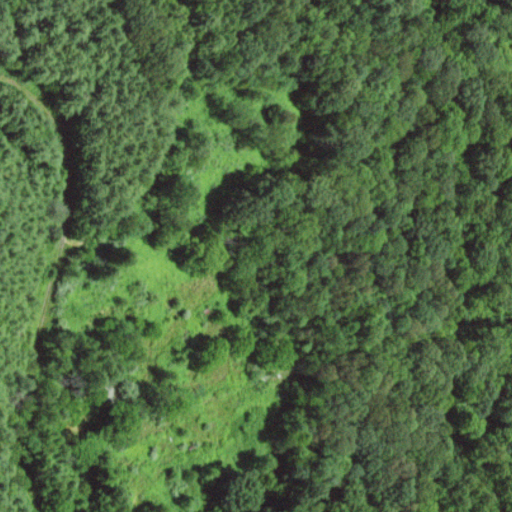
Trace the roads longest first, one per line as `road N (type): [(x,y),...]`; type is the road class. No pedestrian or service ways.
road 1 (residential): [(288,511),(380,111),(424,0)]
road 2 (residential): [(251,511),(96,264)]
road 3 (residential): [(96,264),(61,222),(59,118),(31,90),(0,76)]
